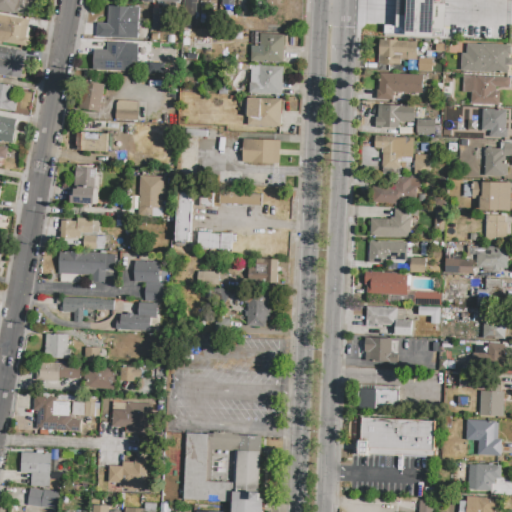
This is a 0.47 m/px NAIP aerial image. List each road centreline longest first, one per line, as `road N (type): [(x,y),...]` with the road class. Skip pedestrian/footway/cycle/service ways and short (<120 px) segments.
road 1 (primary): [(320,5),(296,511)]
road 2 (primary): [(322,511),(343,56)]
road 3 (residential): [(0,408),(73,0)]
